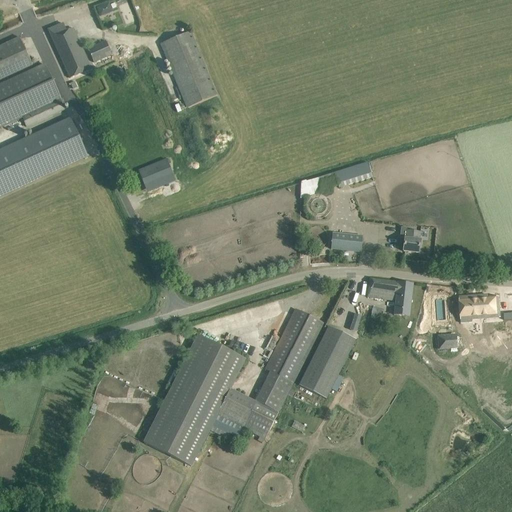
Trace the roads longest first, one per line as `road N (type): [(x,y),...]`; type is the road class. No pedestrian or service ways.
road 1 (unclassified): [(177,312),(328,272),(511,284)]
road 2 (unclassified): [(177,312),(32,21)]
road 3 (unclassified): [(0,369),(177,312)]
